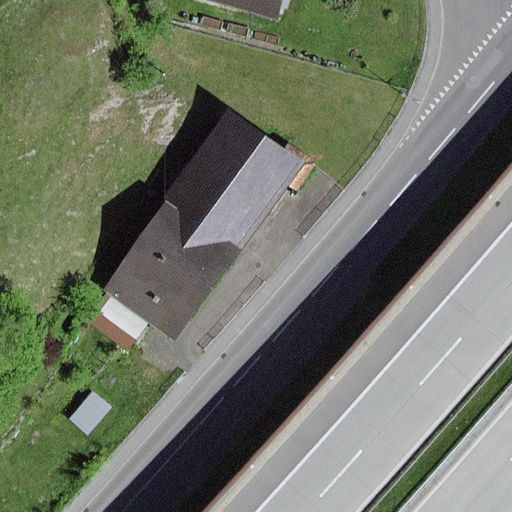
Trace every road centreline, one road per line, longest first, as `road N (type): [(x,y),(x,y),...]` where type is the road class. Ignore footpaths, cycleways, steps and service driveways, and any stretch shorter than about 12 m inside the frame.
road 1 (unclassified): [(511,57),(122,511)]
road 2 (motorway): [(511,278),(307,511)]
